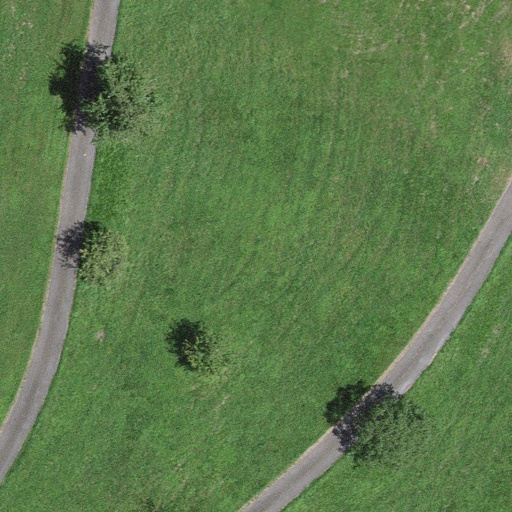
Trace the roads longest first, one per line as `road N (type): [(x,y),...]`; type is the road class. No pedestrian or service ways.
road 1 (track): [(0,464),(40,383),(63,306),(107,0)]
road 2 (track): [(511,208),(403,378),(261,511)]
